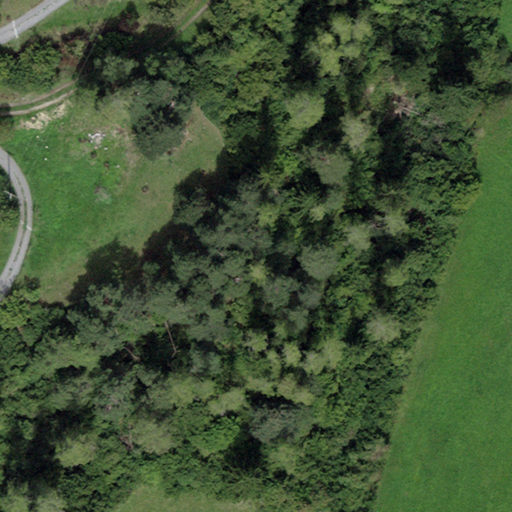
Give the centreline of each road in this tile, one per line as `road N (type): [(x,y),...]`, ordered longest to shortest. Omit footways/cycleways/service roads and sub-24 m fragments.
road 1 (track): [(215,0),(136,73),(63,105),(0,119)]
road 2 (track): [(0,308),(29,227),(20,186),(0,162)]
